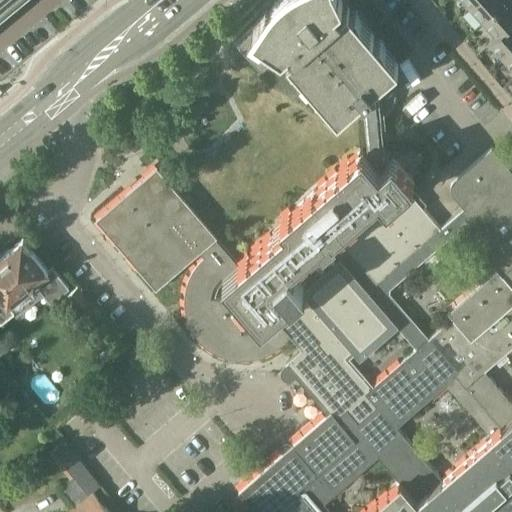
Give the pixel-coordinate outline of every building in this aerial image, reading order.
[(341,11),(336,6),(342,0),(276,0),(270,8),(264,17),(254,31),(237,45),(259,71),(289,46),(294,52),(291,54),(305,71),(301,74),(313,88),(317,85),(330,99),(326,103),(338,116),(347,109),(348,110),(350,112),(352,114),(354,115),(356,116),(359,117),(361,118),(363,118),(366,118),(368,118),(371,118),(373,118),(376,117),(378,117),(380,116),(382,114),(384,113),(386,112),(388,110),(390,108),(391,106),(392,104),(394,102),(394,100),(395,97),(396,95),(396,92),(396,90),(396,88),(396,85),(395,83),(394,81),(393,78),(392,76),(391,74),(389,72),(398,65),(386,51),(383,54),(370,39),(374,36),(362,22),(358,26),(344,9),(341,11)] [(461,0),(469,8),(477,0),(461,0)] [(477,0),(469,8),(482,23),(507,0),(477,0)] [(507,0),(482,23),(495,37),(496,38),(511,23),(511,3),(509,0),(507,0)] [(488,44),(503,60),(511,51),(511,23),(496,38),(495,37),(488,44)] [(511,51),(503,60),(511,70),(511,51)] [(187,106),(191,117),(204,111),(200,100),(187,106)] [(511,511),(511,403),(484,371),(511,346),(511,172),(491,148),(453,181),(450,185),(450,191),(452,195),(462,207),(439,227),(422,207),(405,188),(413,181),(392,156),(380,167),(363,147),(281,218),(285,223),(240,262),(157,166),(96,218),(157,288),(200,250),(204,255),(196,265),(189,276),(186,289),(185,302),(187,315),(192,327),(199,337),(209,346),(220,352),(232,356),(245,357),(258,355),(270,351),(281,344),(290,336),(301,349),(285,362),(286,363),(288,362),(331,411),(238,490),(244,497),(256,511),(511,511)] [(51,266),(47,269),(22,239),(10,249),(9,249),(0,255),(0,319),(1,321),(14,311),(16,315),(43,293),(51,302),(69,287),(51,266)] [(104,322),(89,305),(91,304),(77,286),(66,295),(95,330),(104,322)] [(0,353),(9,347),(0,336),(0,353)] [(68,511),(109,511),(93,492),(68,511)]
